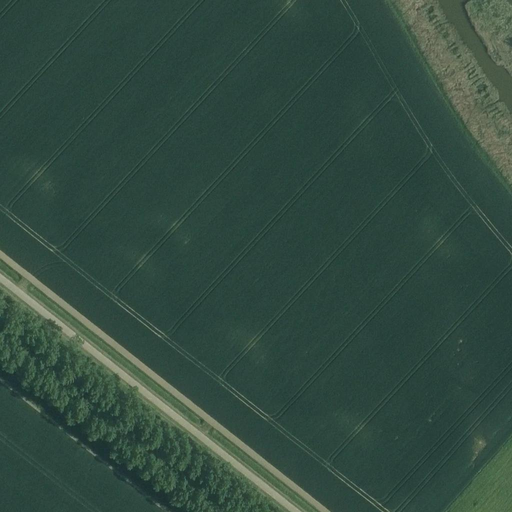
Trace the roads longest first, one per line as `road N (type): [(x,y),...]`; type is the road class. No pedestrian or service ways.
road 1 (unclassified): [(296,511),(0,278)]
road 2 (secondary): [(256,511),(0,308)]
